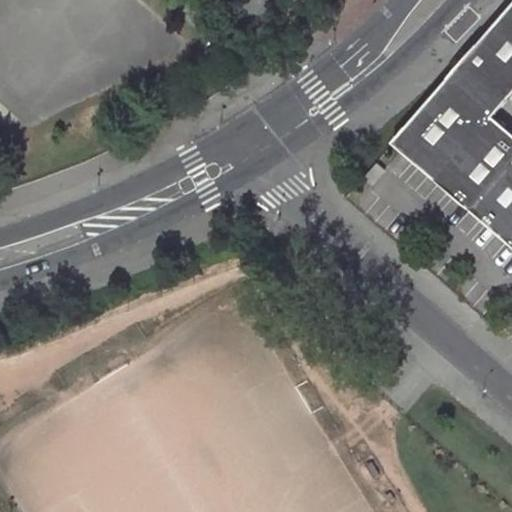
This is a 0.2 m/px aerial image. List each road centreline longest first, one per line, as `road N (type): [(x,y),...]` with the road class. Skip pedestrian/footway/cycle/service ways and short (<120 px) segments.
road 1 (residential): [(264,163),(300,207),(511,396)]
road 2 (residential): [(0,277),(37,268),(264,163)]
road 3 (residential): [(245,131),(192,162),(0,238)]
road 4 (residential): [(264,163),(416,44),(457,0)]
road 5 (residential): [(405,0),(367,42),(245,131)]
